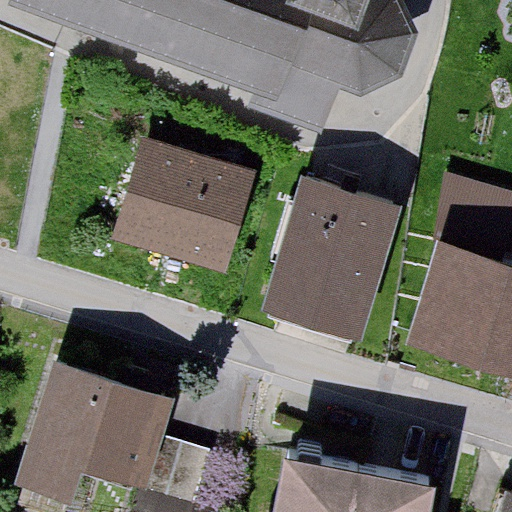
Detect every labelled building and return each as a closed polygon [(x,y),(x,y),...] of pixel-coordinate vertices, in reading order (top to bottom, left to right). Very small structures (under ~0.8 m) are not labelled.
[(51,0),(247,71),(240,91),(298,112),(311,76),(333,85),(361,69),(383,10),(379,0),(51,0)] [(239,174),(136,145),(111,230),(214,260),(239,174)] [(442,197),(511,215),(511,178),(451,162),(442,197)] [(378,201),(292,175),(252,304),(339,330),(378,201)] [(449,238),(505,241),(507,213),(451,210),(449,238)] [(511,264),(431,238),(402,325),(511,362),(511,264)] [(153,402),(41,366),(8,471),(67,489),(81,447),(134,463),(153,402)] [(429,511),(435,482),(283,456),(273,511),(429,511)] [(511,511),(511,495),(498,491),(491,511),(511,511)]
